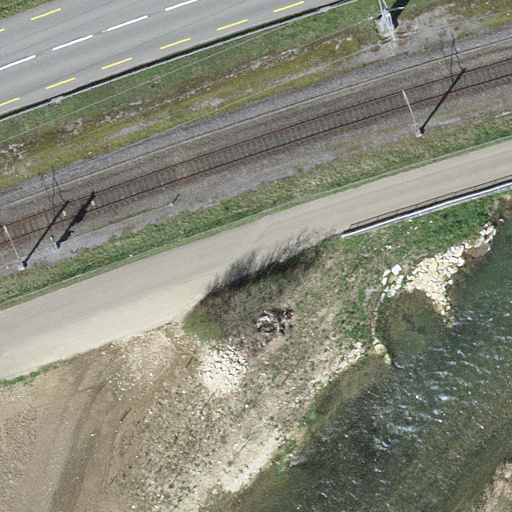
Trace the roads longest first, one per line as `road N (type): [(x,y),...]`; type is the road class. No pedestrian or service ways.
road 1 (unclassified): [(511,162),(271,234),(0,333)]
road 2 (primary): [(0,68),(193,0)]
